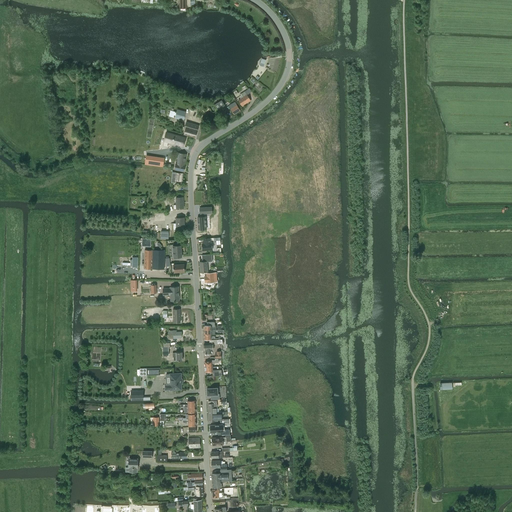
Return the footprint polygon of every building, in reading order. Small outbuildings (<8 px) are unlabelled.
[(243,97),(238,100),(242,106),(251,100),(247,95),(250,93),(247,90),(241,94),(243,97)] [(217,110),(225,105),(222,100),(214,104),(217,110)] [(234,114),(240,111),(235,102),(229,106),(234,114)] [(171,110),(169,116),(173,117),(175,117),(175,118),(183,120),(186,112),(177,109),(176,113),(175,113),(175,112),(171,110)] [(186,127),(184,134),(196,137),(199,125),(186,121),(185,127),(186,127)] [(167,132),(164,141),(183,146),(186,138),(167,132)] [(176,163),(175,169),(184,171),(185,165),(184,165),(187,153),(180,152),(177,163),(176,163)] [(163,166),(164,158),(146,156),(145,164),(163,166)] [(172,172),(171,182),(175,182),(176,180),(182,181),(183,173),(172,172)] [(176,208),(184,208),(183,197),(176,197),(176,204),(174,204),(174,208),(176,208)] [(206,216),(198,217),(199,229),(207,229),(206,216)] [(184,217),(176,218),(176,230),(185,229),(184,217)] [(151,238),(149,238),(142,238),(142,246),(144,246),(145,245),(151,245),(151,238)] [(204,243),(202,244),(203,251),(212,250),(212,243),(211,243),(210,238),(204,239),(204,243)] [(174,257),(182,257),(181,245),(173,246),(174,257)] [(154,268),(155,250),(145,250),(144,268),(154,268)] [(164,269),(165,250),(155,250),(154,268),(164,269)] [(202,262),(199,262),(200,273),(208,272),(207,262),(213,262),(212,254),(202,255),(202,262)] [(174,272),(184,271),(184,264),(174,264),(174,272)] [(207,276),(205,276),(206,282),(207,282),(207,283),(214,282),(217,282),(217,277),(213,277),(213,273),(207,273),(207,276)] [(170,288),(163,289),(163,295),(171,295),(171,301),(179,300),(179,299),(180,299),(180,295),(179,295),(178,286),(170,287),(170,288)] [(210,343),(204,343),(204,350),(205,350),(206,353),(212,353),(212,350),(213,350),(213,344),(217,344),(217,340),(209,340),(210,343)] [(174,360),(176,360),(183,360),(182,352),(176,352),(176,353),(173,353),(173,357),(174,360)] [(206,367),(212,366),(212,363),(218,363),(218,360),(218,359),(215,359),(215,360),(212,360),(212,361),(205,361),(206,367)] [(219,373),(219,369),(213,370),(212,366),(206,367),(206,372),(213,372),(213,376),(219,375),(222,375),(222,372),(219,373)] [(181,389),(181,374),(173,374),(173,367),(162,368),(147,368),(147,375),(149,375),(160,375),(160,374),(165,374),(165,372),(171,372),(171,374),(166,374),(167,385),(165,385),(165,391),(176,390),(176,389),(181,389)] [(218,388),(207,388),(208,395),(212,395),(212,399),(211,399),(211,400),(220,399),(220,394),(218,394),(218,388)] [(208,404),(209,413),(219,413),(218,409),(217,409),(217,401),(208,401),(208,404)] [(219,413),(209,413),(209,422),(215,422),(215,421),(222,420),(222,413),(219,413)] [(230,431),(230,429),(223,430),(222,425),(222,424),(220,424),(220,425),(210,425),(211,427),(210,427),(210,431),(211,431),(211,432),(218,432),(218,435),(230,434),(230,431)] [(223,437),(212,438),(212,445),(223,445),(223,441),(231,441),(231,434),(226,435),(226,437),(223,437)] [(190,448),(200,448),(200,438),(189,439),(190,448)] [(126,468),(125,471),(130,471),(130,472),(136,472),(137,471),(137,468),(138,468),(138,459),(129,459),(129,468),(126,468)] [(221,470),(227,470),(227,466),(227,464),(220,464),(220,460),(212,460),(212,461),(212,462),(212,464),(212,467),(221,467),(221,470)] [(221,473),(212,474),(212,480),(221,480),(221,482),(231,481),(231,470),(227,470),(221,470),(221,473)] [(212,480),(213,489),(222,488),(221,482),(221,480),(212,480)] [(202,486),(188,487),(189,490),(195,490),(196,491),(197,491),(197,495),(203,495),(202,486)] [(219,489),(213,489),(213,497),(219,496),(219,499),(225,499),(225,496),(223,496),(223,492),(219,492),(219,489)] [(198,499),(194,499),(194,511),(202,511),(202,500),(198,500),(198,499)]
